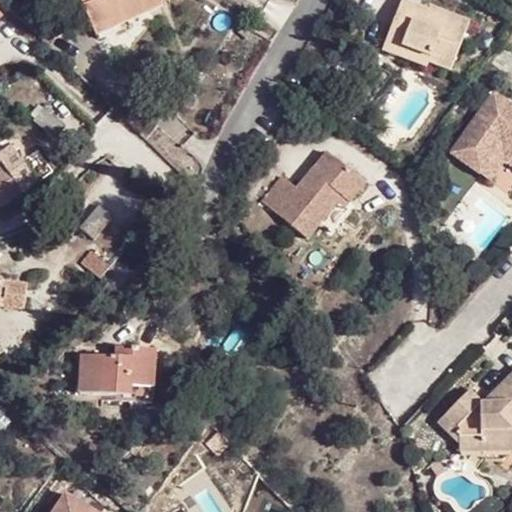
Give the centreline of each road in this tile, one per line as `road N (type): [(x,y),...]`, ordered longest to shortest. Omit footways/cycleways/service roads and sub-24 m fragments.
road 1 (unknown): [(0,230),(115,146),(180,186),(215,185)]
road 2 (residential): [(205,217),(232,132),(313,0)]
road 3 (unknown): [(76,47),(222,162)]
road 4 (residential): [(404,379),(511,272)]
